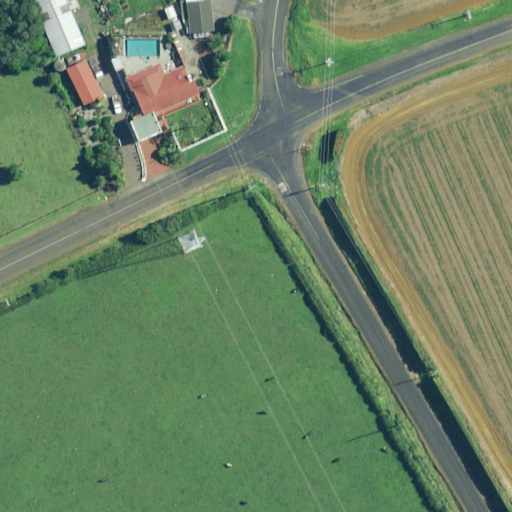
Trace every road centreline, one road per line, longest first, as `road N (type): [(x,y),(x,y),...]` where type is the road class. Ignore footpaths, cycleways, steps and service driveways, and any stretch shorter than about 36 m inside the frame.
road 1 (unclassified): [(480,511),(259,140)]
road 2 (unclassified): [(259,140),(0,269)]
road 3 (unclassified): [(511,30),(289,124)]
road 4 (unclassified): [(289,124),(272,69),(277,0)]
